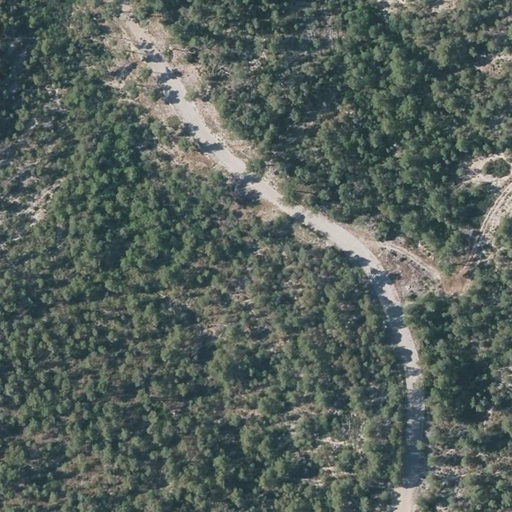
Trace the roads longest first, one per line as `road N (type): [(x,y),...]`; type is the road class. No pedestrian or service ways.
road 1 (track): [(120,0),(208,138),(270,196),(354,243)]
road 2 (track): [(354,243),(401,341),(413,417),(405,511)]
